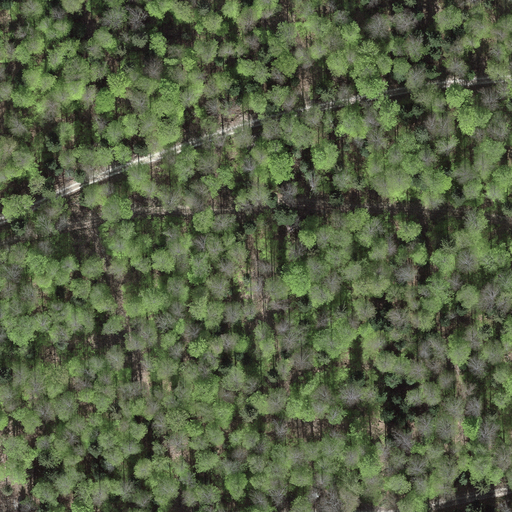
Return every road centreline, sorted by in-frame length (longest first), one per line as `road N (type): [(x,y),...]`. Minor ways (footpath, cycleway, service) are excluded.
road 1 (track): [(0,220),(132,164),(298,110),(511,77)]
road 2 (track): [(0,248),(165,206),(330,204),(511,223)]
